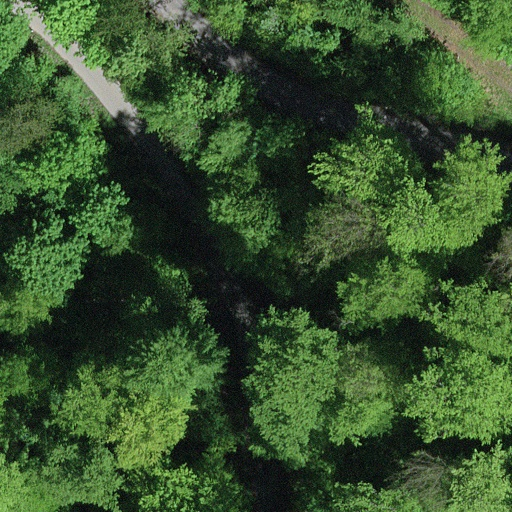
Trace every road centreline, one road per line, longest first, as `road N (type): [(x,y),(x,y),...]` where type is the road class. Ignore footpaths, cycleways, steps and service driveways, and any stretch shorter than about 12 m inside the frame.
road 1 (track): [(2,0),(72,52),(166,164),(243,331)]
road 2 (track): [(416,142),(269,83),(161,0)]
road 3 (track): [(243,331),(276,511)]
road 4 (track): [(414,0),(511,75)]
